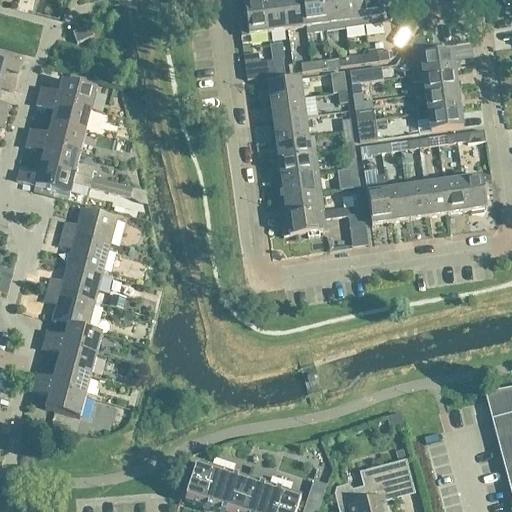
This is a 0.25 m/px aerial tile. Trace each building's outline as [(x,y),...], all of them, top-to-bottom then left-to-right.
[(281,0),(274,0),(263,2),(267,34),(286,31),(281,0)] [(305,29),(301,0),(281,0),(286,31),(305,29)] [(325,32),(320,0),(301,0),(305,29),(306,35),(325,32)] [(340,0),(320,0),(325,32),(344,29),(340,0)] [(359,0),(340,0),(344,29),(363,27),(359,0)] [(383,24),(382,18),(379,0),(359,0),(363,27),(383,24)] [(243,4),(245,19),(238,20),(240,38),(267,34),(263,2),(243,4)] [(73,33),(76,42),(77,44),(93,38),(89,27),(73,33)] [(413,41),(408,48),(419,56),(421,69),(415,70),(410,70),(411,78),(416,77),(454,71),(451,52),(440,53),(439,45),(432,46),(430,47),(428,47),(415,38),(413,41)] [(387,53),(367,56),(368,65),(377,63),(388,62),(387,53)] [(0,55),(0,86),(4,71),(17,74),(20,61),(0,55)] [(359,57),(348,59),(349,67),(360,66),(359,57)] [(348,59),(338,60),(339,69),(349,67),(348,59)] [(271,62),(244,66),(246,82),(273,78),(272,69),(271,62)] [(321,62),(310,64),(311,73),(322,71),(321,63),(321,62)] [(310,64),(300,65),(300,66),(301,74),(311,73),(310,64)] [(273,78),(284,76),(283,68),(272,69),(273,78)] [(382,82),(380,69),(349,73),(350,86),(369,83),(382,82)] [(416,77),(411,78),(412,85),(417,84),(423,83),(424,95),(457,90),(454,71),(416,77)] [(343,74),(328,76),(332,96),(337,95),(345,94),(344,83),(343,74)] [(302,100),(299,81),(267,85),(270,105),(302,100)] [(41,90),(39,98),(57,102),(57,104),(91,112),(97,91),(62,82),(59,95),(41,90)] [(369,83),(350,86),(352,97),(361,96),(371,94),(369,83)] [(0,86),(0,116),(5,118),(8,106),(0,103),(0,86)] [(424,95),(426,106),(416,108),(417,115),(459,110),(457,90),(424,95)] [(347,104),(345,94),(337,95),(338,106),(347,104)] [(57,102),(39,98),(37,108),(54,113),(51,125),(86,133),(91,112),(57,104),(57,102)] [(304,119),(302,100),(270,105),(272,124),(304,119)] [(371,102),(363,104),(353,105),(354,114),(356,124),(372,122),(371,111),(372,111),(371,102)] [(427,114),(417,115),(418,123),(427,122),(428,134),(462,129),(459,110),(427,114)] [(307,138),(304,119),(272,124),(275,143),(307,138)] [(351,132),(349,121),(340,123),(342,133),(351,132)] [(375,142),(372,122),(356,124),(357,135),(358,135),(359,144),(368,143),(375,142)] [(86,133),(51,125),(48,136),(30,132),(28,140),(46,145),(80,154),(86,133)] [(352,142),(351,132),(342,133),(344,144),(352,142)] [(483,132),(466,135),(455,136),(456,145),(467,144),(467,146),(485,144),(483,132)] [(455,136),(445,138),(446,147),(456,145),(455,136)] [(314,137),(307,138),(275,143),(278,162),(316,156),(314,137)] [(28,140),(26,150),(43,155),(40,166),(75,175),(91,179),(93,169),(77,165),(80,154),(46,145),(28,140)] [(428,140),(417,142),(418,150),(429,149),(428,140)] [(417,142),(406,143),(407,152),(418,150),(417,142)] [(389,145),(379,147),(380,156),(391,154),(389,145)] [(379,147),(360,150),(361,160),(371,158),(371,157),(380,156),(379,147)] [(316,156),(278,162),(280,181),(312,176),(319,175),(316,156)] [(356,170),(355,160),(346,161),(347,171),(356,170)] [(19,174),(17,184),(69,197),(72,184),(88,189),(91,179),(75,175),(40,166),(37,178),(19,174)] [(358,180),(356,170),(347,171),(349,182),(358,180)] [(312,176),(280,181),(283,200),(315,195),(322,195),(319,175),(312,176)] [(454,182),(442,184),(447,216),(466,213),(461,181),(460,176),(453,177),(454,182)] [(377,185),(365,187),(370,227),(390,224),(385,192),(383,177),(376,178),(377,185)] [(461,181),(466,213),(486,210),(481,178),(461,181)] [(91,179),(88,189),(112,195),(111,197),(128,201),(131,190),(91,179)] [(447,216),(442,184),(423,186),(428,219),(447,216)] [(423,186),(404,189),(409,221),(428,219),(423,186)] [(404,189),(385,192),(390,224),(409,221),(404,189)] [(315,195),(283,200),(286,219),(318,214),(324,213),(322,195),(315,195)] [(360,198),(351,199),(342,200),(343,210),(362,208),(360,198)] [(343,210),(324,213),(325,220),(325,221),(347,218),(349,230),(349,232),(365,229),(364,228),(362,208),(343,210)] [(61,236),(109,248),(116,220),(82,211),(77,227),(64,224),(61,236)] [(287,227),(281,228),(282,239),(288,238),(307,236),(307,240),(318,238),(318,235),(320,234),(327,233),(325,221),(325,220),(324,213),(318,214),(286,219),(287,227)] [(109,248),(61,236),(58,248),(71,251),(67,267),(101,276),(109,248)] [(49,280),(46,292),(94,304),(101,276),(67,267),(62,283),(49,280)] [(94,304),(46,292),(43,304),(56,307),(52,322),(67,326),(87,331),(94,304)] [(87,331),(67,326),(64,338),(47,334),(44,343),(96,356),(102,335),(87,331)] [(96,356),(44,343),(42,352),(60,356),(57,368),(91,377),(96,356)] [(91,377),(57,368),(53,380),(36,376),(33,385),(85,398),(91,377)] [(85,398),(33,385),(31,394),(48,398),(45,411),(80,420),(85,398)] [(511,389),(484,395),(486,402),(491,421),(496,440),(497,445),(499,454),(511,501),(511,389)] [(359,474),(363,489),(352,492),(347,487),(335,490),(334,496),(337,511),(384,511),(383,504),(401,499),(395,476),(408,473),(405,462),(359,474)] [(238,511),(248,482),(201,467),(196,466),(184,503),(201,508),(202,511),(238,511)] [(248,482),(238,511),(295,511),(300,499),(248,482)] [(309,491),(304,509),(312,511),(317,511),(323,495),(309,491)]
